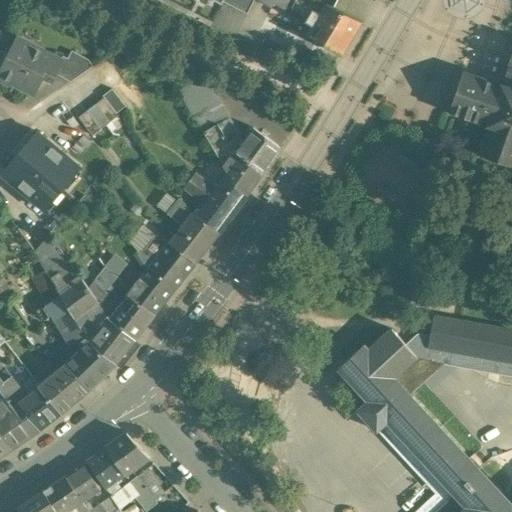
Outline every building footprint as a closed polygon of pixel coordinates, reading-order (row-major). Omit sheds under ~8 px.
[(224,0),(223,2),(247,14),(254,0),(224,0)] [(361,22),(325,4),(324,5),(313,0),(275,0),(274,2),(313,25),(307,35),(342,55),(361,22)] [(469,61),(498,66),(503,35),(474,30),(469,61)] [(61,60),(18,38),(10,54),(0,73),(0,76),(0,77),(34,93),(43,75),(52,80),(55,73),(62,60),(61,60)] [(0,73),(10,54),(0,49),(0,77),(0,76),(0,73)] [(72,51),(68,58),(63,56),(61,60),(62,60),(55,73),(71,82),(93,66),(89,60),(72,51)] [(509,78),(511,79),(511,51),(503,76),(509,78)] [(489,121),(511,128),(511,79),(509,78),(506,86),(501,84),(499,89),(492,87),(494,81),(463,71),(449,113),(479,123),(481,118),(489,121)] [(211,88),(174,82),(196,120),(221,104),(211,88)] [(126,106),(112,89),(103,96),(104,97),(116,114),(126,106)] [(104,97),(78,117),(92,136),(118,116),(116,114),(104,97)] [(221,104),(196,120),(204,133),(218,124),(229,118),(221,104)] [(253,127),(243,140),(229,118),(218,124),(218,125),(218,126),(234,152),(263,174),(282,149),(253,127)] [(511,128),(489,121),(487,126),(491,127),(488,135),(484,133),(477,154),(511,166),(511,128)] [(263,174),(234,152),(218,126),(218,125),(218,124),(204,133),(226,171),(235,184),(246,197),(247,196),(247,197),(263,175),(263,174)] [(80,168),(38,132),(2,175),(44,211),(80,168)] [(226,171),(213,187),(195,173),(184,188),(202,202),(193,214),(219,234),(247,197),(247,196),(246,197),(235,184),(226,171)] [(193,214),(191,213),(180,199),(168,214),(182,225),(169,242),(196,263),(219,234),(193,214)] [(139,255),(155,235),(142,224),(130,241),(139,255)] [(88,287),(50,235),(35,251),(35,252),(46,271),(70,311),(75,319),(86,311),(98,302),(88,287)] [(148,268),(167,244),(155,235),(139,255),(148,268)] [(169,242),(167,244),(148,268),(176,289),(196,263),(169,242)] [(106,265),(118,250),(113,246),(98,259),(106,265)] [(129,261),(118,250),(106,265),(117,276),(129,261)] [(106,265),(98,259),(97,258),(88,272),(96,278),(106,265)] [(129,261),(117,276),(128,294),(142,275),(129,261)] [(96,278),(93,281),(105,292),(110,286),(117,276),(106,265),(96,278)] [(142,275),(128,294),(155,315),(176,289),(148,268),(142,275)] [(70,311),(46,271),(33,278),(42,294),(54,314),(57,318),(70,311)] [(0,273),(0,292),(8,286),(0,273)] [(122,302),(110,286),(105,292),(93,281),(88,287),(98,302),(108,315),(107,316),(136,340),(155,315),(128,294),(122,302)] [(54,314),(42,294),(32,300),(44,320),(54,314)] [(75,319),(70,311),(57,318),(56,319),(70,343),(79,343),(80,349),(65,364),(90,390),(116,365),(90,344),(88,341),(88,342),(75,320),(75,319)] [(107,316),(97,329),(86,311),(75,319),(75,320),(88,342),(88,341),(90,344),(116,365),(136,340),(107,316)] [(511,330),(434,316),(430,337),(428,347),(455,352),(452,364),(511,375),(511,330)] [(407,345),(392,329),(369,350),(364,345),(338,368),(368,401),(358,410),(376,430),(387,421),(453,493),(454,494),(435,511),(511,511),(511,505),(410,395),(452,364),(455,352),(428,347),(430,337),(418,335),(407,345)] [(29,358),(19,346),(12,351),(22,364),(29,358)] [(65,364),(39,386),(60,414),(90,390),(65,364)] [(26,395),(6,369),(5,370),(0,374),(0,389),(3,395),(22,419),(27,415),(40,429),(60,414),(39,386),(26,395)] [(22,419),(3,395),(0,397),(0,434),(12,448),(40,429),(27,415),(22,419)] [(149,457),(127,433),(107,447),(126,474),(149,457)] [(0,455),(12,448),(0,434),(0,455)] [(126,474),(107,447),(88,461),(106,488),(126,474)] [(83,464),(65,475),(83,501),(100,489),(83,464)] [(147,488),(146,489),(155,500),(163,493),(145,471),(137,477),(147,488)] [(83,501),(65,475),(46,488),(43,490),(57,511),(65,511),(75,506),(83,501)] [(137,477),(126,485),(136,496),(146,489),(147,488),(137,477)] [(126,485),(111,496),(119,508),(135,497),(136,496),(126,485)] [(157,503),(155,500),(146,489),(136,496),(135,497),(147,511),(157,503)] [(57,511),(43,490),(18,507),(21,511),(57,511)] [(84,511),(89,509),(83,501),(75,506),(79,511),(84,511)]
